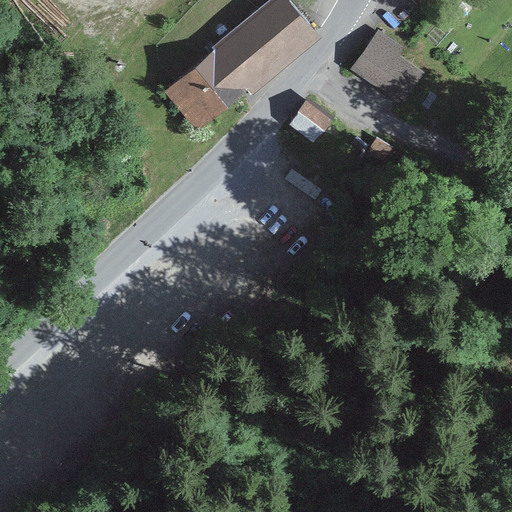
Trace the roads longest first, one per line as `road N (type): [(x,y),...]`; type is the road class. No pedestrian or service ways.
road 1 (tertiary): [(354,0),(247,138),(0,372)]
road 2 (track): [(302,72),(511,178)]
